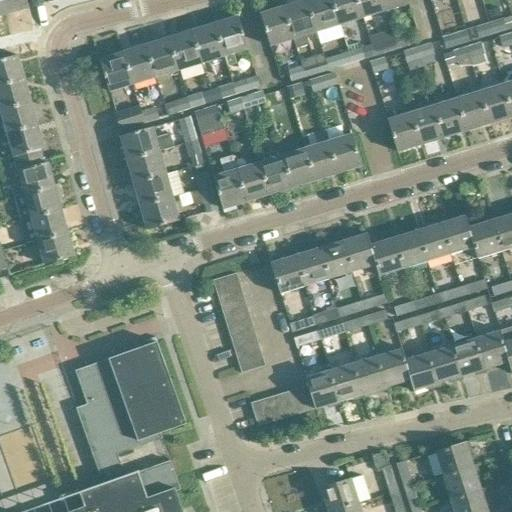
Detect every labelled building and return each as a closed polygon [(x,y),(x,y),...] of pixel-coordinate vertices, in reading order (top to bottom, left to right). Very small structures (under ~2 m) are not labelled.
[(1,0),(5,14),(5,12),(12,10),(13,12),(27,8),(29,8),(26,0),(1,0)] [(317,31),(307,0),(306,0),(284,7),(294,38),(297,48),(310,44),(307,34),(317,31)] [(340,24),(332,0),(307,0),(317,31),(340,24)] [(363,17),(357,0),(332,0),(340,24),(363,17)] [(386,10),(382,0),(357,0),(363,17),(386,10)] [(407,0),(382,0),(386,10),(409,3),(407,0)] [(294,38),(284,7),(260,14),(270,45),(294,38)] [(238,17),(215,24),(225,56),(248,48),(238,17)] [(511,17),(503,20),(489,24),(492,34),(511,27),(511,17)] [(225,56),(215,24),(192,31),(202,63),(225,56)] [(492,34),(489,24),(467,31),(470,41),(492,34)] [(394,37),(395,37),(393,29),(369,36),(372,44),(375,55),(398,48),(394,37)] [(202,63),(192,31),(169,38),(179,70),(202,63)] [(443,39),(446,48),(470,41),(467,31),(443,39)] [(408,33),(395,37),(394,37),(398,48),(411,44),(408,33)] [(511,45),(511,34),(499,38),(502,48),(511,45)] [(179,70),(169,38),(146,45),(156,77),(179,70)] [(375,55),(372,44),(348,52),(352,63),(375,55)] [(431,44),(417,49),(420,59),(434,54),(431,44)] [(480,44),(467,48),(472,67),(473,67),(486,63),(480,44)] [(156,77),(146,45),(123,52),(132,84),(156,77)] [(472,67),(467,48),(443,55),(446,65),(457,62),(458,66),(472,67)] [(420,59),(417,49),(404,53),(407,63),(420,59)] [(132,84),(123,52),(99,60),(109,91),(132,84)] [(352,63),(348,52),(326,58),(329,70),(352,63)] [(329,70),(326,58),(325,53),(314,56),(316,61),(303,65),(306,77),(329,70)] [(0,59),(0,85),(24,79),(17,55),(0,59)] [(373,73),(388,68),(384,58),(370,63),(373,73)] [(306,77),(303,65),(289,70),(292,81),(306,77)] [(257,76),(234,83),(237,93),(260,86),(257,76)] [(324,88),(321,78),(310,81),(313,92),(324,88)] [(31,102),(24,79),(0,85),(0,107),(1,110),(31,102)] [(511,81),(503,85),(511,114),(511,81)] [(237,93),(234,83),(220,88),(223,98),(237,93)] [(301,84),(287,88),(290,98),(304,94),(301,84)] [(511,116),(511,114),(503,85),(480,92),(490,123),(511,116)] [(263,92),(241,99),(244,109),(266,102),(263,92)] [(490,123),(480,92),(457,99),(467,130),(490,123)] [(201,94),(187,98),(190,108),(204,103),(201,94)] [(190,108),(187,98),(165,105),(168,115),(190,108)] [(244,109),(241,99),(227,103),(230,113),(244,109)] [(467,130),(457,99),(434,106),(443,138),(467,130)] [(37,125),(31,102),(1,110),(7,133),(37,125)] [(146,122),(142,112),(141,106),(117,113),(122,129),(146,122)] [(195,113),(205,148),(213,146),(211,139),(216,138),(214,133),(224,130),(217,106),(209,109),(195,113)] [(443,138),(434,106),(411,113),(420,145),(443,138)] [(156,108),(142,112),(146,122),(159,118),(156,108)] [(420,145),(411,113),(387,120),(397,152),(420,145)] [(179,121),(186,143),(196,140),(189,118),(179,121)] [(44,149),(37,125),(7,133),(14,157),(27,153),(31,167),(44,163),(40,150),(44,149)] [(159,150),(152,127),(120,136),(127,160),(159,150)] [(352,135),(351,135),(328,142),(338,173),(361,166),(352,135)] [(200,154),(196,140),(186,143),(190,157),(200,154)] [(338,173),(328,142),(306,149),(315,180),(338,173)] [(315,180),(306,149),(282,156),(292,187),(315,180)] [(166,174),(159,150),(127,160),(134,183),(166,174)] [(55,186),(54,185),(48,162),(44,163),(31,167),(27,153),(14,157),(21,182),(11,185),(14,198),(55,186)] [(292,187),(282,156),(260,163),(269,194),(292,187)] [(269,194),(260,163),(236,170),(246,202),(269,194)] [(236,170),(213,177),(224,213),(225,213),(225,212),(235,209),(234,205),(246,202),(236,170)] [(196,176),(200,189),(210,186),(206,173),(196,176)] [(172,197),(166,174),(134,183),(140,206),(172,197)] [(58,184),(54,185),(55,186),(14,198),(21,221),(32,218),(61,209),(58,197),(61,196),(58,184)] [(217,210),(210,186),(200,189),(207,213),(217,210)] [(179,221),(172,197),(140,206),(147,229),(179,221)] [(68,232),(61,209),(32,218),(38,241),(68,232)] [(511,213),(492,220),(501,251),(511,247),(511,213)] [(465,215),(442,223),(451,254),(474,247),(469,227),(465,215)] [(492,220),(469,227),(474,247),(477,258),(501,251),(492,220)] [(442,223),(418,230),(427,261),(451,254),(442,223)] [(418,230),(394,237),(403,269),(427,261),(418,230)] [(74,256),(68,232),(38,241),(45,264),(74,256)] [(367,233),(343,240),(353,272),(376,265),(370,245),(367,233)] [(394,237),(370,245),(376,265),(379,276),(403,269),(394,237)] [(343,240),(320,248),(329,279),(353,272),(343,240)] [(320,248),(296,255),(305,286),(329,279),(320,248)] [(296,255),(271,263),(281,294),(305,286),(296,255)] [(237,273),(213,280),(217,292),(240,285),(237,273)] [(485,280),(465,286),(468,295),(488,289),(485,280)] [(511,286),(511,282),(492,288),(494,297),(511,291),(511,286)] [(240,285),(217,292),(220,304),(244,296),(240,285)] [(461,287),(441,293),(444,303),(464,297),(461,287)] [(386,294),(367,300),(369,309),(388,303),(386,294)] [(436,295),(417,300),(420,310),(439,304),(436,295)] [(244,296),(220,304),(224,315),(247,308),(244,296)] [(485,296),(466,302),(469,311),(488,305),(485,296)] [(362,302),(343,308),(345,316),(365,310),(362,302)] [(413,302),(395,307),(398,317),(416,311),(416,310),(413,302)] [(462,303),(441,310),(444,318),(465,312),(462,303)] [(247,308),(224,315),(227,327),(251,320),(247,308)] [(339,309),(319,315),(322,323),(342,317),(339,309)] [(386,311),(367,317),(369,326),(388,320),(386,311)] [(437,311),(418,317),(420,326),(440,320),(437,311)] [(316,316),(296,323),(298,331),(318,325),(316,316)] [(363,318),(344,324),(347,333),(366,327),(363,318)] [(413,318),(394,324),(397,333),(416,327),(413,318)] [(251,320),(227,327),(231,338),(254,331),(251,320)] [(339,325),(320,331),(323,340),(342,334),(339,325)] [(511,325),(500,329),(499,330),(509,363),(511,374),(511,373),(511,325)] [(499,330),(477,337),(486,369),(509,363),(499,330)] [(254,331),(231,338),(234,350),(258,343),(254,331)] [(316,333),(294,339),(296,346),(297,347),(297,348),(318,341),(316,333)] [(477,337),(452,344),(462,377),(486,369),(477,337)] [(180,489),(170,461),(125,477),(117,455),(162,438),(161,433),(186,424),(157,342),(109,359),(110,361),(96,366),(95,364),(76,371),(88,404),(86,404),(88,408),(79,411),(78,408),(76,408),(100,475),(92,478),(95,487),(79,492),(80,493),(85,507),(70,511),(183,511),(176,491),(180,489)] [(258,343),(234,350),(238,362),(262,354),(258,343)] [(452,344),(428,351),(438,384),(462,377),(452,344)] [(400,347),(379,354),(389,387),(410,380),(400,347)] [(403,347),(400,347),(410,380),(414,392),(438,384),(428,351),(406,358),(403,347)] [(262,354),(238,362),(242,373),(265,366),(262,354)] [(379,354),(355,362),(365,394),(389,387),(379,354)] [(355,362),(332,369),(341,401),(365,394),(355,362)] [(332,369),(306,378),(308,386),(316,409),(341,401),(332,369)] [(308,386),(297,389),(304,412),(316,409),(308,386)] [(297,389),(285,393),(292,416),(304,412),(297,389)] [(285,393),(274,396),(281,419),(292,416),(285,393)] [(274,396),(262,400),(269,423),(281,419),(274,396)] [(262,400),(251,403),(258,426),(269,423),(262,400)] [(466,442),(435,452),(443,476),(474,466),(466,442)] [(391,465),(383,468),(389,488),(398,485),(391,465)] [(407,466),(400,469),(406,488),(413,485),(407,466)] [(474,466),(443,476),(450,500),(482,490),(474,466)] [(350,479),(320,488),(327,511),(329,511),(359,502),(358,497),(352,478),(350,479)] [(399,490),(391,493),(396,511),(405,508),(399,490)] [(415,490),(407,492),(413,511),(421,509),(415,490)] [(488,511),(482,490),(450,500),(454,511),(488,511)] [(362,511),(359,502),(329,511),(362,511)]
